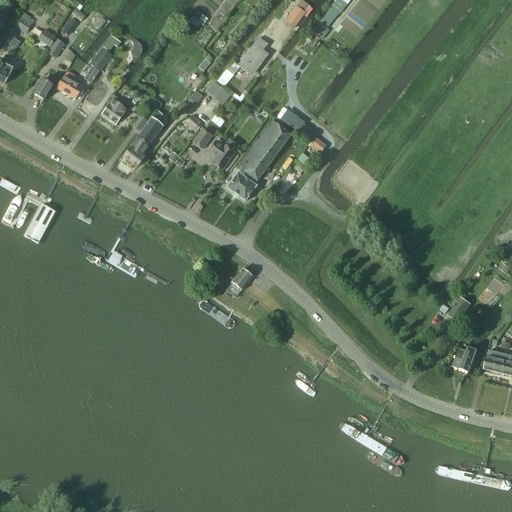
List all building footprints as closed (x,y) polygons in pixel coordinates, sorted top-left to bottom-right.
[(301,1),(284,24),(293,30),(303,16),(305,18),(306,18),(312,10),(309,8),(309,7),(301,1)] [(80,22),(84,17),(75,10),(71,15),(80,22)] [(30,18),(21,12),(12,26),(25,35),(34,22),(30,19),(30,18)] [(101,18),(94,27),(98,30),(105,22),(101,18)] [(201,31),(205,26),(198,21),(194,26),(201,31)] [(328,31),(318,23),(313,31),(323,38),(328,31)] [(56,39),(44,30),(37,40),(49,48),(56,39)] [(14,38),(24,46),(28,40),(18,33),(14,38)] [(262,51),(266,45),(258,39),(237,67),(244,71),(245,69),(251,74),(266,54),(262,51)] [(55,41),(49,49),(50,49),(46,54),(54,59),(63,47),(63,46),(59,44),(55,41)] [(141,48),(140,47),(140,46),(140,45),(139,45),(138,44),(138,43),(132,51),(131,51),(130,52),(130,53),(130,54),(130,55),(130,56),(131,57),(132,58),(133,58),(134,58),(135,58),(136,58),(137,57),(138,57),(139,56),(140,55),(141,54),(141,53),(141,52),(141,51),(141,50),(141,49),(141,48)] [(100,73),(111,56),(101,49),(89,65),(100,73)] [(70,64),(75,57),(69,51),(63,60),(70,64)] [(205,61),(198,68),(203,73),(210,65),(205,61)] [(0,63),(0,83),(4,85),(12,69),(0,63)] [(91,83),(98,73),(93,69),(86,79),(91,83)] [(226,70),(216,81),(223,87),(233,76),(226,70)] [(63,77),(55,89),(74,101),(81,89),(72,83),(75,79),(66,74),(64,78),(63,77)] [(39,86),(33,95),(42,101),(45,97),(51,87),(54,82),(45,76),(42,81),(39,86)] [(102,79),(98,76),(92,85),(94,87),(85,99),(96,107),(108,89),(99,83),(102,79)] [(206,93),(222,106),(230,97),(214,83),(206,93)] [(195,92),(189,100),(196,106),(203,98),(195,92)] [(124,109),(126,106),(121,102),(119,106),(115,103),(116,102),(116,101),(116,99),(116,98),(111,95),(109,98),(106,103),(109,105),(101,116),(115,126),(126,111),(124,109)] [(213,136),(225,121),(215,114),(204,130),(213,136)] [(202,125),(191,115),(184,123),(195,133),(202,125)] [(140,118),(133,128),(138,132),(146,122),(140,118)] [(151,119),(136,138),(148,147),(162,128),(151,119)] [(238,165),(236,169),(256,184),(291,136),(269,121),(237,164),(238,165)] [(202,150),(211,137),(201,130),(192,143),(202,150)] [(136,138),(130,148),(141,156),(148,147),(136,138)] [(221,172),(234,153),(223,146),(222,147),(215,142),(207,153),(214,159),(210,164),(221,172)] [(122,158),(136,168),(143,158),(141,156),(130,148),(122,158)] [(157,160),(163,165),(166,160),(160,156),(157,160)] [(174,164),(179,168),(182,163),(177,160),(174,164)] [(237,174),(226,189),(244,202),(255,187),(254,186),(245,179),(243,178),(241,177),(240,176),(239,176),(239,175),(238,175),(237,174)] [(240,291),(247,283),(251,278),(242,270),(231,284),(240,291)] [(457,323),(470,305),(459,298),(447,316),(457,323)] [(508,350),(510,344),(502,342),(500,348),(508,350)] [(459,373),(460,373),(460,374),(460,375),(460,376),(461,377),(462,377),(463,377),(464,377),(465,377),(466,376),(467,376),(468,374),(476,352),(468,349),(466,353),(459,350),(452,368),(459,371),(459,373)] [(484,370),(493,373),(496,360),(498,354),(488,352),(484,370)] [(496,360),(493,373),(502,375),(507,356),(498,354),(496,360)] [(511,357),(507,356),(502,375),(511,377),(511,357)]
